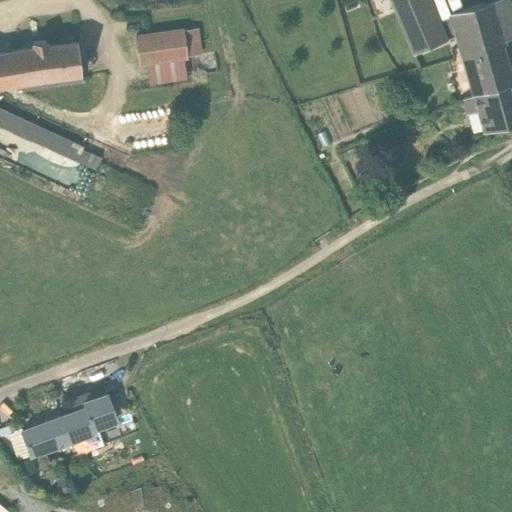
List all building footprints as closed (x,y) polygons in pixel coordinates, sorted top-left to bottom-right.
[(394,0),(420,50),(447,39),(434,0),(394,0)] [(481,0),(483,3),(483,4),(448,13),(472,95),(510,84),(500,45),(499,45),(493,21),(511,14),(511,10),(507,0),(481,0)] [(187,56),(183,30),(134,37),(138,63),(187,56)] [(0,90),(17,88),(17,89),(81,80),(76,42),(46,46),(45,40),(32,42),(33,48),(0,52),(0,90)] [(511,125),(511,89),(511,85),(475,94),(461,99),(465,115),(480,111),(486,132),(511,125)] [(84,406),(61,415),(70,442),(72,443),(96,433),(94,429),(116,421),(105,392),(83,401),(84,406)] [(70,442),(61,415),(21,430),(32,460),(72,443),(70,442)] [(21,430),(17,421),(7,425),(10,434),(21,430)] [(64,477),(58,479),(55,486),(58,492),(65,495),(71,492),(74,486),(71,479),(64,477)] [(98,507),(86,511),(182,511),(155,481),(127,494),(124,488),(95,501),(98,507)] [(10,511),(0,503),(0,511),(10,511)]
